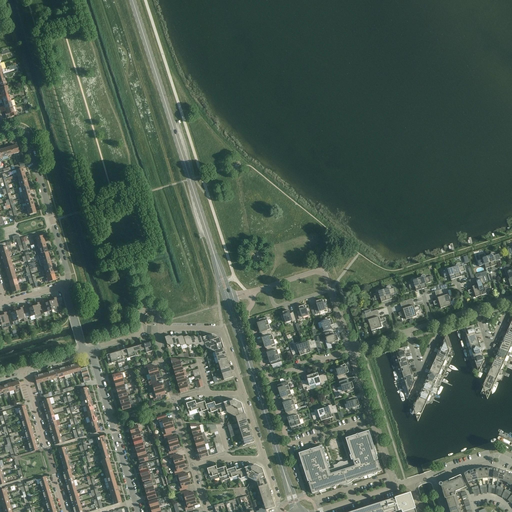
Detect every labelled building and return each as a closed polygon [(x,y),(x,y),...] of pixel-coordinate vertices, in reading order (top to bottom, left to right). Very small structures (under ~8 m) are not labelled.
[(0,97),(9,95),(7,89),(8,89),(7,86),(0,88),(0,97)] [(11,101),(9,95),(0,97),(0,100),(2,100),(3,103),(11,101)] [(0,110),(13,107),(11,101),(3,103),(4,107),(0,107),(0,110)] [(14,113),(13,107),(0,110),(0,111),(1,113),(6,111),(7,115),(10,114),(11,117),(16,115),(15,112),(14,113)] [(25,174),(23,169),(15,171),(16,173),(13,174),(14,177),(17,176),(25,174)] [(20,196),(21,199),(31,196),(29,191),(22,193),(23,195),(20,196)] [(23,204),(25,204),(33,202),(31,196),(21,199),(23,204)] [(24,210),(27,209),(34,207),(33,202),(25,204),(26,206),(23,207),(24,210)] [(37,244),(44,242),(43,236),(36,238),(35,236),(32,238),(34,245),(37,244)] [(38,255),(39,255),(40,255),(48,252),(46,247),(39,249),(36,250),(38,255)] [(491,267),(495,266),(496,266),(495,262),(500,260),(498,255),(496,255),(495,254),(494,253),(493,253),(492,253),(491,253),(491,254),(490,254),(490,255),(490,256),(488,257),(491,267)] [(484,265),(486,269),(491,267),(488,257),(485,258),(485,257),(484,257),(484,256),(483,256),(482,256),(481,256),(481,257),(480,257),(480,258),(480,259),(481,260),(478,261),(479,267),(484,265)] [(42,260),(39,261),(41,267),(43,266),(51,263),(49,258),(42,260)] [(456,278),(460,277),(461,277),(460,273),(465,271),(464,266),(461,267),(460,265),(460,264),(459,264),(458,264),(457,264),(456,264),(456,265),(456,266),(456,267),(453,268),(456,278)] [(450,276),(451,280),(456,278),(453,268),(450,269),(450,268),(449,268),(448,267),(447,267),(446,267),(446,268),(445,268),(445,269),(445,270),(446,271),(443,272),(445,278),(450,276)] [(511,273),(510,267),(504,269),(506,276),(507,276),(508,278),(503,280),(504,283),(505,283),(506,283),(507,283),(508,283),(509,283),(510,286),(511,285),(511,273)] [(52,269),(45,271),(42,272),(43,276),(45,275),(45,277),(47,277),(54,274),(52,269)] [(421,290),(425,288),(427,288),(425,284),(431,282),(430,280),(429,277),(426,278),(426,277),(425,276),(425,275),(424,275),(423,275),(422,275),(421,276),(421,277),(421,278),(418,279),(421,290)] [(482,277),(475,278),(481,296),(486,294),(485,291),(486,290),(487,290),(487,289),(488,288),(489,288),(490,287),(489,284),(483,286),(483,284),(484,283),(482,277)] [(415,287),(416,291),(421,290),(418,279),(415,280),(415,279),(414,279),(414,278),(413,278),(412,278),(412,279),(411,279),(411,280),(410,280),(410,281),(411,281),(411,283),(408,284),(410,289),(415,287)] [(469,280),(469,281),(471,287),(472,287),(473,289),(468,291),(469,294),(470,294),(471,294),(472,294),(473,294),(474,294),(475,294),(476,297),(481,296),(475,278),(474,279),(471,280),(469,280)] [(387,301),(391,299),(392,299),(391,295),(396,293),(394,288),(391,289),(391,288),(391,287),(390,287),(389,286),(388,286),(387,286),(387,287),(386,287),(386,288),(386,289),(383,290),(387,301)] [(443,296),(446,307),(451,305),(450,302),(451,302),(452,301),(452,300),(453,299),(454,299),(455,299),(454,295),(452,296),(450,291),(449,290),(448,291),(447,288),(446,288),(441,290),(443,296)] [(383,290),(380,291),(380,290),(379,290),(378,289),(377,289),(377,290),(376,290),(376,291),(376,292),(376,294),(373,295),(375,300),(380,298),(381,302),(387,301),(383,290)] [(441,308),(446,307),(443,296),(441,290),(435,292),(437,298),(438,298),(438,300),(433,302),(434,305),(435,305),(436,305),(437,305),(438,305),(439,305),(440,305),(441,308)] [(49,302),(51,311),(57,309),(57,312),(61,311),(57,298),(52,299),(52,301),(49,302)] [(316,301),(317,305),(317,306),(314,307),(316,314),(320,314),(320,312),(326,310),(324,307),(326,306),(326,307),(325,300),(322,300),(322,299),(316,301)] [(412,299),(406,301),(411,318),(417,316),(416,313),(417,313),(417,312),(418,311),(419,310),(420,310),(419,306),(414,308),(413,306),(414,306),(412,299)] [(43,313),(51,311),(49,302),(45,303),(44,301),(40,302),(42,309),(41,309),(43,313)] [(400,303),(402,310),(403,309),(403,311),(398,313),(399,316),(401,316),(402,316),(403,317),(404,317),(405,316),(406,320),(411,318),(406,301),(400,303)] [(39,310),(41,309),(42,309),(40,302),(37,303),(37,305),(32,307),(35,318),(41,317),(39,310)] [(300,312),(297,313),(299,320),(303,319),(302,317),(308,316),(307,312),(309,312),(308,305),(308,306),(305,306),(305,305),(299,307),(300,311),(300,312)] [(25,314),(28,313),(29,317),(30,317),(31,320),(35,318),(32,307),(27,308),(26,306),(23,307),(25,314)] [(25,314),(23,307),(20,308),(21,310),(15,312),(18,321),(23,319),(24,322),(27,321),(25,314)] [(290,315),(290,314),(289,310),(282,312),(283,313),(280,314),(283,320),(284,320),(283,320),(285,319),(286,323),(292,321),(292,323),(296,321),(294,314),(290,315)] [(377,329),(371,312),(370,310),(364,312),(365,315),(364,315),(364,320),(367,320),(368,323),(364,324),(365,328),(366,327),(366,328),(371,328),(371,331),(377,329)] [(377,310),(371,312),(377,329),(382,327),(381,324),(382,324),(383,323),(383,322),(384,322),(384,321),(386,321),(384,318),(379,319),(379,317),(380,317),(377,310)] [(13,322),(18,321),(15,312),(10,313),(9,311),(6,312),(8,319),(10,326),(13,325),(13,322)] [(10,326),(8,319),(6,312),(2,314),(2,316),(0,316),(0,321),(1,326),(2,328),(10,326)] [(332,329),(330,326),(334,325),(332,319),(331,319),(329,317),(330,316),(323,319),(323,320),(324,320),(324,321),(321,322),(323,328),(321,328),(323,332),(332,329)] [(268,320),(267,317),(257,321),(259,328),(269,325),(269,324),(270,324),(271,322),(271,320),(269,320),(268,320)] [(261,333),(261,336),(272,332),(271,330),(269,325),(259,328),(260,333),(261,333)] [(477,335),(475,330),(474,328),(473,328),(472,326),(474,326),(473,325),(462,329),(463,332),(465,331),(467,337),(475,335),(477,335)] [(262,338),(264,343),(274,340),(272,335),(272,332),(261,336),(262,338)] [(331,332),(317,337),(317,341),(327,340),(328,344),(331,343),(332,344),(331,344),(331,345),(338,344),(338,343),(338,344),(338,341),(339,341),(337,334),(333,336),(332,336),(331,332)] [(503,340),(504,341),(505,340),(511,343),(511,333),(508,332),(507,334),(506,334),(503,340)] [(203,338),(206,345),(205,345),(206,348),(210,350),(217,336),(213,334),(204,338),(203,338)] [(476,338),(475,335),(467,337),(465,338),(466,341),(468,341),(470,346),(470,347),(478,344),(479,344),(477,337),(476,338)] [(165,337),(167,344),(167,345),(168,345),(170,346),(174,345),(172,337),(169,336),(165,337)] [(177,346),(180,345),(178,337),(175,336),(172,337),(174,345),(177,346)] [(183,346),(187,345),(184,338),(182,336),(178,337),(180,345),(183,346)] [(189,346),(193,345),(191,338),(188,336),(184,338),(187,345),(189,346)] [(197,338),(194,336),(191,338),(193,345),(195,346),(199,345),(197,338)] [(202,346),(205,345),(206,345),(203,338),(201,336),(197,338),(199,345),(202,346)] [(221,338),(217,336),(210,350),(214,352),(215,352),(215,351),(224,348),(221,338)] [(440,351),(439,354),(447,357),(449,352),(451,348),(448,347),(445,338),(439,351),(440,351)] [(314,348),(316,347),(317,347),(315,340),(312,341),(311,339),(307,341),(308,342),(302,344),(306,354),(311,353),(310,349),(310,348),(313,347),(313,348),(314,348)] [(265,348),(266,350),(277,347),(275,344),(274,340),(264,343),(265,348)] [(499,349),(501,349),(508,353),(508,352),(511,347),(511,343),(505,340),(504,341),(503,343),(502,343),(499,349)] [(140,344),(143,354),(152,351),(149,343),(144,344),(143,343),(140,344)] [(144,357),(143,354),(140,344),(137,345),(138,346),(132,348),(134,356),(135,360),(144,357)] [(297,344),(293,345),(293,347),(290,348),(292,355),(295,354),(296,354),(295,352),(299,351),(299,352),(300,356),(306,354),(302,344),(297,346),(297,344)] [(479,347),(478,344),(470,347),(470,346),(468,347),(469,350),(471,350),(473,356),(481,353),(482,353),(480,346),(479,347)] [(267,353),(268,358),(279,355),(277,350),(277,347),(266,350),(267,353)] [(404,348),(404,347),(392,351),(394,355),(396,354),(398,360),(406,357),(407,357),(405,350),(404,351),(403,348),(404,348)] [(123,349),(126,359),(134,356),(132,348),(126,349),(126,348),(123,349)] [(217,357),(225,355),(226,354),(224,349),(224,348),(215,351),(215,352),(217,357)] [(120,351),(115,353),(117,361),(126,359),(123,349),(120,350),(120,351)] [(511,353),(508,352),(508,353),(501,349),(499,352),(498,351),(496,358),(497,358),(504,361),(507,356),(509,357),(511,353)] [(108,364),(117,361),(115,353),(109,355),(109,353),(106,354),(108,364)] [(474,359),(478,372),(484,359),(483,356),(482,356),(481,353),(473,356),(471,356),(472,360),(474,359)] [(217,357),(219,363),(228,360),(226,354),(225,355),(217,357)] [(435,363),(443,366),(445,360),(448,361),(449,358),(447,357),(439,354),(438,357),(437,356),(434,362),(435,363)] [(280,359),(279,355),(268,358),(270,363),(271,365),(281,362),(280,359)] [(401,369),(409,366),(410,366),(408,360),(407,360),(406,357),(398,360),(395,360),(397,364),(399,363),(401,369)] [(500,370),(501,370),(503,364),(505,365),(507,362),(504,361),(497,358),(496,361),(494,360),(494,362),(492,366),(493,367),(500,370)] [(171,359),(174,370),(182,367),(180,359),(171,359)] [(219,363),(221,369),(230,366),(228,360),(219,363)] [(430,371),(431,372),(431,371),(439,375),(441,369),(444,370),(445,367),(443,366),(435,363),(434,365),(433,365),(430,371)] [(151,364),(143,367),(144,370),(147,369),(149,374),(158,372),(156,366),(152,367),(151,364)] [(344,374),(345,374),(349,373),(347,366),(346,367),(345,364),(339,367),(339,368),(339,367),(340,369),(336,370),(338,376),(336,376),(338,380),(345,378),(344,374)] [(221,369),(222,374),(231,371),(230,366),(221,369)] [(404,378),(412,375),(412,376),(413,375),(411,369),(410,369),(409,366),(401,369),(398,369),(399,373),(402,372),(404,378)] [(174,370),(176,376),(186,373),(185,370),(183,371),(182,367),(174,370)] [(488,375),(489,376),(489,375),(496,379),(499,373),(501,374),(503,371),(501,370),(500,370),(493,367),(492,369),(490,369),(490,370),(488,375)] [(224,380),(232,378),(233,377),(231,371),(222,374),(224,380)] [(429,374),(426,380),(427,380),(435,384),(435,383),(437,378),(440,379),(441,376),(439,375),(431,371),(431,372),(430,374),(429,374)] [(160,378),(158,372),(149,374),(150,380),(148,381),(149,384),(156,382),(155,379),(160,378)] [(114,381),(122,379),(124,379),(122,373),(112,376),(114,381)] [(186,373),(176,376),(177,381),(186,379),(185,376),(187,375),(186,373)] [(317,373),(312,374),(315,385),(321,383),(321,385),(325,383),(324,382),(328,381),(325,374),(322,375),(322,376),(319,377),(317,373)] [(304,381),(301,382),(303,388),(306,388),(307,389),(311,388),(310,386),(315,385),(312,374),(307,376),(308,380),(308,381),(305,382),(304,381)] [(412,378),(412,376),(412,375),(404,378),(401,379),(402,382),(405,381),(408,391),(411,390),(415,382),(414,378),(412,378)] [(487,378),(486,379),(484,384),(485,384),(484,386),(481,392),(490,390),(491,387),(492,388),(496,379),(489,375),(489,376),(488,378),(487,378)] [(179,387),(187,385),(190,384),(189,378),(186,379),(177,381),(179,387)] [(122,379),(114,381),(115,387),(124,385),(122,379)] [(348,380),(339,382),(340,386),(342,386),(343,392),(346,391),(347,392),(347,393),(354,392),(354,391),(353,391),(353,389),(354,388),(352,382),(349,383),(348,380)] [(422,389),(423,389),(431,392),(434,387),(436,388),(437,384),(435,383),(435,384),(427,380),(426,380),(422,389)] [(156,382),(149,384),(150,389),(153,388),(154,392),(163,389),(161,383),(157,384),(156,382)] [(278,389),(280,393),(290,390),(288,385),(288,382),(277,386),(278,388),(278,389)] [(115,387),(117,393),(125,391),(124,385),(115,387)] [(189,391),(187,385),(179,387),(181,393),(189,391)] [(154,401),(161,399),(161,396),(165,395),(163,389),(154,392),(151,392),(153,398),(154,401)] [(418,397),(419,398),(427,401),(430,395),(432,396),(433,393),(431,392),(423,389),(422,392),(421,391),(418,397)] [(281,398),(282,401),(293,397),(291,395),(290,390),(280,393),(281,398)] [(117,393),(119,399),(127,396),(125,391),(117,393)] [(119,399),(120,405),(129,402),(127,396),(119,399)] [(283,403),(285,408),(295,405),(293,400),(293,397),(282,401),(283,403)] [(352,398),(353,397),(345,400),(345,404),(347,403),(349,409),(352,408),(352,410),(359,409),(359,406),(357,400),(354,401),(353,401),(352,398)] [(423,410),(426,404),(427,401),(419,398),(418,400),(417,400),(414,406),(415,407),(412,415),(421,412),(422,410),(423,410)] [(231,415),(238,401),(234,400),(224,403),(227,411),(227,413),(231,415)] [(189,412),(198,409),(196,403),(195,401),(190,403),(189,401),(186,402),(188,410),(189,412)] [(199,413),(207,410),(208,410),(206,404),(205,401),(199,403),(199,402),(196,403),(198,409),(199,413)] [(242,403),(238,401),(231,415),(235,417),(236,417),(245,414),(245,413),(242,403)] [(130,408),(129,402),(120,405),(122,410),(130,408)] [(208,410),(207,410),(208,413),(217,411),(215,404),(215,402),(209,404),(209,403),(206,404),(208,410)] [(218,414),(227,411),(224,403),(219,405),(218,403),(215,404),(217,411),(218,414)] [(286,413),(287,415),(298,412),(296,410),(295,405),(285,408),(286,413)] [(334,413),(338,412),(335,405),(332,406),(332,405),(328,406),(328,408),(323,409),(327,419),(332,418),(331,414),(330,413),(334,412),(334,413)] [(320,416),(320,417),(321,421),(327,419),(323,409),(318,411),(318,409),(314,410),(314,412),(311,413),(313,420),(317,419),(316,417),(320,416)] [(288,418),(289,423),(299,420),(298,415),(298,412),(287,415),(288,418)] [(238,422),(246,420),(247,419),(245,414),(236,417),(238,422)] [(163,422),(164,427),(173,425),(172,419),(168,420),(167,417),(166,418),(165,415),(156,417),(157,420),(159,420),(160,423),(163,422)] [(238,422),(240,428),(249,425),(247,419),(246,420),(238,422)] [(49,429),(57,426),(60,426),(58,420),(55,421),(48,423),(49,429)] [(299,420),(289,423),(291,428),(292,430),(302,427),(301,424),(299,420)] [(190,424),(193,436),(202,433),(199,424),(190,424)] [(173,425),(164,427),(161,428),(162,434),(163,434),(164,437),(171,435),(172,435),(171,432),(175,431),(173,425)] [(249,425),(240,428),(241,434),(251,431),(249,425)] [(138,426),(130,428),(132,434),(142,431),(141,428),(139,429),(138,426)] [(133,440),(142,437),(144,437),(142,431),(132,434),(133,440)] [(241,434),(243,439),(252,436),(251,431),(241,434)] [(367,476),(371,474),(371,473),(374,472),(377,471),(377,473),(381,471),(378,461),(377,461),(376,460),(378,459),(376,455),(375,455),(374,452),(373,450),(374,449),(373,445),(372,441),(371,442),(370,439),(369,436),(370,435),(369,431),(358,435),(358,434),(356,434),(356,435),(350,437),(346,439),(347,443),(349,442),(350,445),(351,448),(349,449),(351,453),(351,455),(350,456),(352,460),(353,460),(354,462),(349,464),(348,461),(347,461),(348,461),(344,462),(343,462),(342,462),(341,462),(340,462),(339,463),(338,463),(338,464),(337,465),(334,466),(334,465),(333,466),(334,468),(329,470),(328,467),(330,467),(328,463),(327,463),(326,460),(325,456),(324,457),(323,454),(322,451),(323,450),(322,446),(317,448),(311,450),(311,449),(309,450),(299,454),(300,458),(302,457),(303,460),(304,463),(302,464),(304,468),(305,471),(306,471),(307,474),(308,477),(307,477),(308,481),(308,482),(309,481),(310,482),(309,483),(312,493),(316,492),(316,491),(319,490),(322,489),(322,490),(326,489),(330,488),(330,486),(333,485),(334,485),(335,485),(336,486),(340,485),(341,485),(342,485),(343,485),(344,485),(344,482),(349,481),(350,483),(351,483),(351,482),(352,482),(352,481),(354,480),(358,479),(357,478),(359,477),(360,477),(363,476),(363,477),(367,476)] [(195,441),(206,438),(204,432),(202,433),(193,436),(195,441)] [(172,435),(171,435),(164,437),(165,440),(168,439),(169,445),(179,442),(177,436),(173,437),(172,435)] [(64,436),(60,437),(53,440),(54,445),(65,442),(64,436)] [(252,436),(243,439),(245,445),(253,443),(254,442),(252,436)] [(142,437),(133,440),(135,446),(143,443),(146,442),(145,442),(144,437),(142,437)] [(195,441),(197,447),(205,445),(208,444),(206,438),(195,441)] [(169,454),(177,452),(176,449),(180,448),(179,442),(169,445),(167,445),(169,451),(168,451),(169,454)] [(135,446),(137,451),(145,449),(143,443),(135,446)] [(207,450),(205,445),(197,447),(198,453),(207,450)] [(137,451),(138,457),(147,455),(145,449),(137,451)] [(210,450),(207,450),(198,453),(200,459),(208,456),(211,455),(210,450)] [(147,455),(138,457),(140,463),(151,460),(149,454),(147,455)] [(172,465),(175,464),(184,462),(183,456),(178,457),(178,454),(170,456),(172,465)] [(138,465),(140,471),(148,469),(151,468),(149,462),(138,465)] [(186,467),(184,462),(175,464),(177,470),(174,471),(175,474),(183,471),(182,469),(186,467)] [(245,468),(248,477),(248,478),(252,480),(259,467),(255,465),(245,468)] [(220,478),(219,475),(217,468),(216,466),(211,468),(210,467),(207,468),(211,480),(214,479),(215,480),(220,478)] [(229,478),(228,475),(226,469),(227,469),(226,467),(220,468),(220,467),(217,468),(219,475),(220,478),(221,481),(229,478)] [(229,468),(227,469),(226,469),(228,475),(229,478),(229,479),(238,476),(236,470),(236,467),(230,469),(229,468)] [(256,482),(257,482),(266,479),(263,469),(259,467),(252,480),(256,482)] [(239,469),(236,470),(238,476),(239,479),(248,477),(245,468),(239,470),(239,469)] [(150,475),(148,469),(140,471),(142,477),(150,475)] [(473,481),(470,472),(469,470),(464,474),(468,483),(473,481)] [(506,471),(500,470),(498,480),(502,481),(505,472),(506,472),(506,471)] [(183,471),(175,474),(178,482),(189,479),(188,473),(184,474),(183,471)] [(511,474),(511,473),(506,472),(505,472),(502,481),(507,483),(511,474)] [(153,474),(150,475),(142,477),(143,483),(152,480),(155,480),(153,474)] [(446,498),(452,496),(455,495),(455,494),(455,493),(455,492),(466,487),(461,475),(449,481),(449,482),(448,483),(447,481),(440,484),(445,499),(446,499),(446,498)] [(180,491),(188,489),(187,486),(191,485),(189,479),(178,482),(180,491)] [(268,484),(267,482),(266,479),(257,482),(259,487),(267,485),(268,484)] [(155,480),(152,480),(143,483),(145,489),(153,486),(156,485),(155,480)] [(268,484),(267,485),(259,487),(260,493),(270,490),(268,484)] [(153,486),(145,489),(147,494),(155,492),(153,486)] [(186,501),(195,498),(193,492),(189,493),(188,490),(181,493),(182,499),(182,498),(183,501),(186,501)] [(262,499),(270,496),(271,496),(270,490),(260,493),(262,499)] [(157,498),(155,492),(147,494),(149,500),(157,498)] [(395,500),(399,511),(402,510),(402,511),(404,511),(415,509),(415,508),(410,493),(396,498),(395,498),(395,500)] [(456,495),(455,495),(452,496),(446,498),(446,499),(448,504),(457,500),(456,495)] [(260,499),(262,505),(264,504),(273,502),(271,496),(270,496),(262,499),(260,499)] [(195,498),(186,501),(187,504),(185,504),(185,505),(185,507),(186,510),(193,508),(193,505),(197,504),(195,498)] [(162,506),(161,504),(162,504),(160,499),(149,502),(151,508),(159,506),(159,507),(162,506)] [(395,511),(399,511),(395,500),(393,501),(393,499),(371,506),(372,508),(369,508),(369,506),(366,507),(358,510),(359,511),(358,511),(355,511),(351,511),(395,511)] [(448,504),(449,509),(459,506),(457,500),(448,504)] [(266,510),(274,508),(275,507),(273,502),(264,504),(265,508),(266,510)]
